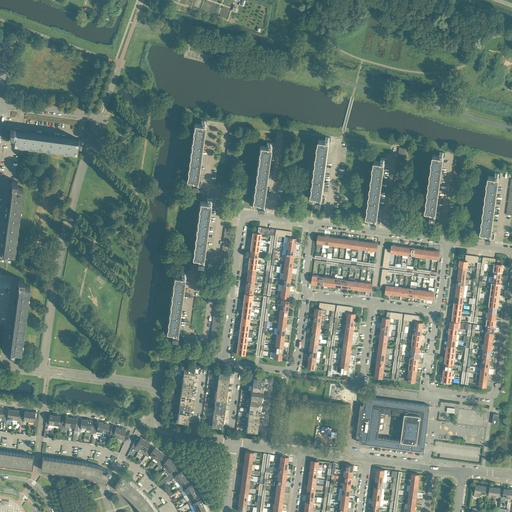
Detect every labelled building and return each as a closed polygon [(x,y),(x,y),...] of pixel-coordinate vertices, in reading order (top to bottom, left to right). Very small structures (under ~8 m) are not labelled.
[(194,123),(187,179),(188,179),(187,185),(197,186),(200,186),(201,181),(198,180),(197,180),(204,124),(205,125),(205,121),(202,121),(202,124),(199,123),(194,123)] [(81,140),(78,140),(78,141),(18,132),(18,129),(18,128),(19,128),(18,128),(17,128),(15,128),(14,128),(13,130),(10,130),(9,141),(14,142),(76,150),(77,151),(77,146),(82,146),(85,144),(85,142),(83,139),(82,139),(81,140)] [(319,139),(311,195),(312,196),(312,201),(321,202),(324,203),(325,197),(322,197),(321,196),(328,141),(329,141),(330,138),(327,137),(326,140),(319,139)] [(267,146),(265,146),(260,145),(252,201),(253,201),(253,207),(257,207),(265,209),(266,203),(262,202),(270,147),(271,147),(271,143),(268,143),(267,146)] [(433,155),(425,211),(426,211),(426,216),(435,218),(438,218),(439,212),(436,212),(435,212),(442,156),(443,156),(444,153),(441,152),(440,156),(433,155)] [(374,160),(366,216),(368,217),(367,222),(377,223),(379,224),(380,218),(376,217),(383,162),(384,163),(385,159),(382,158),(382,161),(379,161),(374,160)] [(488,175),(481,232),(482,232),(481,237),(485,238),(491,238),(493,239),(494,233),(491,233),(490,232),(498,177),(499,177),(499,173),(496,173),(496,176),(493,176),(488,175)] [(17,187),(18,181),(12,181),(12,184),(10,183),(10,185),(9,185),(9,186),(9,187),(9,188),(8,188),(9,188),(13,189),(5,251),(4,251),(3,255),(2,255),(2,256),(4,259),(6,259),(9,257),(10,252),(14,253),(14,252),(23,188),(17,187)] [(200,201),(193,257),(194,257),(193,263),(197,263),(206,264),(206,258),(203,258),(202,258),(210,202),(211,203),(211,199),(208,199),(208,202),(200,201)] [(253,232),(252,238),(260,239),(261,233),(262,227),(258,227),(258,233),(253,232)] [(174,275),(167,331),(168,331),(167,336),(177,338),(180,338),(180,332),(178,332),(176,332),(184,276),(185,277),(185,273),(182,273),(182,276),(179,275),(174,275)] [(24,279),(19,279),(18,282),(16,281),(16,282),(16,283),(16,284),(16,285),(15,285),(15,286),(16,286),(20,287),(11,349),(10,349),(10,353),(9,353),(8,354),(10,357),(13,357),(16,355),(16,350),(21,351),(21,350),(30,286),(30,285),(23,285),(24,279)] [(429,414),(430,405),(365,397),(364,405),(362,404),(361,404),(356,437),(357,437),(359,437),(359,442),(424,451),(425,445),(422,445),(424,427),(427,428),(428,419),(425,418),(426,413),(429,414)] [(12,420),(14,409),(9,409),(8,415),(5,414),(4,421),(7,421),(7,419),(12,420)] [(20,423),(21,416),(18,416),(19,410),(14,409),(12,420),(17,420),(17,422),(20,423)] [(28,422),(30,411),(25,411),(24,417),(21,416),(20,423),(23,423),(23,421),(28,422)] [(36,425),(37,418),(34,418),(35,412),(30,411),(28,422),(33,422),(33,425),(36,425)] [(53,425),(55,415),(49,414),(49,420),(46,420),(45,426),(48,427),(49,424),(53,425)] [(53,425),(53,428),(61,428),(62,422),(59,421),(60,416),(55,415),(53,425)] [(69,427),(71,417),(65,416),(65,422),(62,422),(61,428),(64,429),(69,429),(70,427),(69,427)] [(77,430),(78,424),(75,424),(76,418),(71,417),(69,427),(70,427),(75,428),(74,430),(77,430)] [(85,429),(87,419),(82,418),(81,424),(78,424),(77,430),(80,431),(81,429),(85,429)] [(85,429),(85,432),(90,432),(93,433),(94,426),(91,426),(92,420),(87,419),(85,429)] [(94,426),(93,433),(96,433),(96,434),(101,435),(104,422),(99,421),(97,427),(94,426)] [(109,437),(111,431),(108,430),(109,424),(104,422),(101,435),(106,437),(106,436),(109,437)] [(111,431),(109,437),(112,438),(116,440),(117,438),(117,437),(121,428),(116,426),(115,428),(112,427),(111,431)] [(116,440),(121,442),(124,443),(126,437),(123,435),(126,430),(121,428),(117,437),(117,438),(116,440)] [(135,441),(132,447),(134,448),(134,449),(138,451),(140,449),(145,440),(141,437),(137,442),(135,441)] [(146,455),(149,450),(147,448),(150,443),(145,440),(140,449),(138,451),(143,454),(143,453),(146,455)] [(154,458),(160,450),(155,447),(152,451),(149,450),(146,455),(148,457),(149,455),(154,458)] [(0,463),(32,468),(34,455),(0,450),(0,463)] [(164,453),(160,450),(154,458),(158,461),(156,463),(158,465),(163,460),(160,458),(164,453)] [(85,462),(43,457),(41,469),(81,475),(84,475),(89,476),(98,479),(102,481),(106,482),(111,471),(101,467),(93,464),(85,462)] [(166,469),(173,462),(169,458),(165,462),(163,460),(158,465),(161,467),(162,465),(166,469)] [(173,469),(174,468),(177,465),(173,462),(166,469),(164,471),(167,474),(168,474),(170,476),(175,472),(173,469)] [(177,474),(175,472),(170,476),(172,478),(171,479),(174,483),(177,481),(185,475),(181,471),(177,474)] [(188,479),(185,475),(177,481),(180,485),(178,486),(180,489),(185,485),(183,483),(188,479)] [(136,487),(130,482),(121,476),(114,487),(118,489),(129,498),(136,505),(138,508),(141,511),(156,511),(150,502),(142,492),(136,487)] [(186,494),(195,489),(192,485),(187,488),(185,485),(180,489),(182,491),(183,490),(186,494)] [(494,496),(495,487),(490,486),(489,489),(486,488),(485,494),(494,496)] [(503,497),(503,491),(500,490),(501,488),(495,487),(494,496),(501,497),(503,497)] [(508,498),(509,489),(504,488),(503,491),(503,497),(501,497),(501,499),(508,500),(508,498)] [(198,494),(195,489),(186,494),(184,496),(186,500),(187,500),(188,503),(194,499),(193,497),(198,494)] [(194,509),(203,505),(201,500),(196,502),(194,499),(188,503),(190,505),(192,504),(194,509)]
